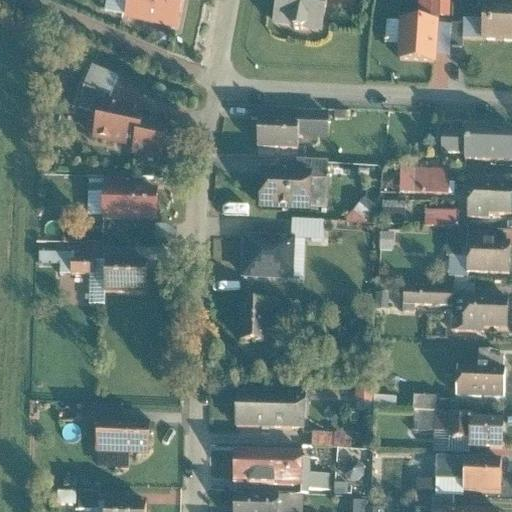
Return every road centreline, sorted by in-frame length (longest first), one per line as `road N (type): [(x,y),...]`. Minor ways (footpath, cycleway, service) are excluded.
road 1 (residential): [(216,83),(197,275),(191,511)]
road 2 (residential): [(216,83),(511,104)]
